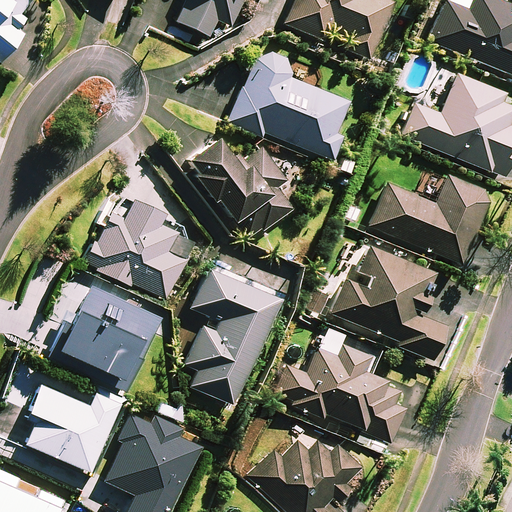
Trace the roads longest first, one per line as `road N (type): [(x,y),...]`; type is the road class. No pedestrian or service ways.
road 1 (residential): [(16,185),(36,111),(81,66),(114,62),(133,98),(123,117),(70,158)]
road 2 (residential): [(511,316),(432,511)]
